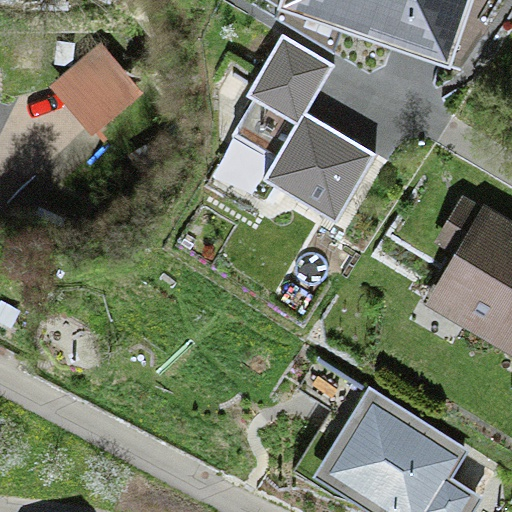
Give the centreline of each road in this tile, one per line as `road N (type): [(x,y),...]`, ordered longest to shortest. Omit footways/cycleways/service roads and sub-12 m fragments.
road 1 (residential): [(222,511),(0,392)]
road 2 (residential): [(511,178),(348,81)]
